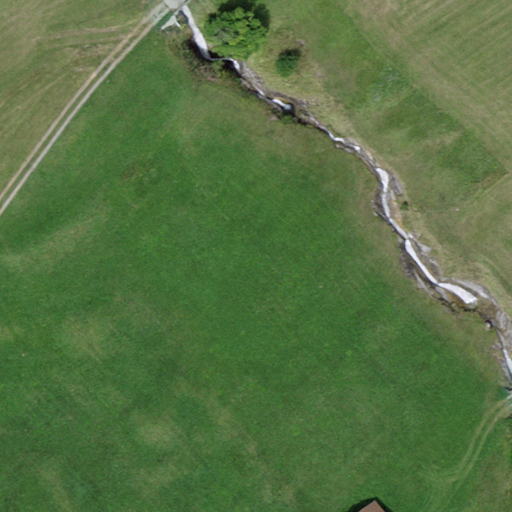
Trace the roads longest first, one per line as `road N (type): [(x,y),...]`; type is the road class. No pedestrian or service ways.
road 1 (track): [(173,0),(90,84),(0,220)]
road 2 (track): [(509,399),(487,419),(442,511)]
